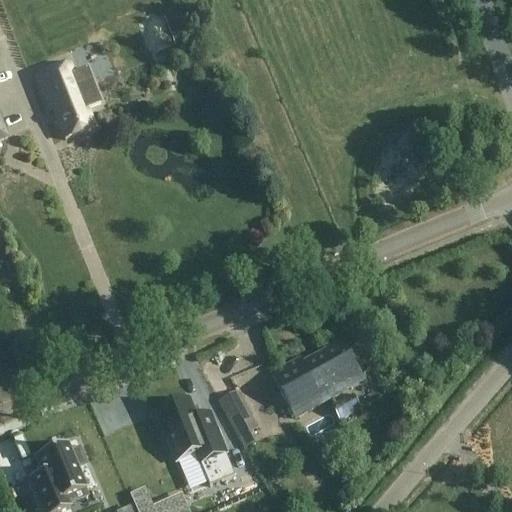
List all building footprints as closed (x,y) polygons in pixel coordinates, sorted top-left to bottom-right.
[(47,114),(53,112),(64,142),(94,130),(69,65),(34,78),(47,114)] [(91,98),(104,93),(100,83),(87,88),(91,98)] [(0,300),(11,294),(0,276),(0,300)] [(0,356),(13,350),(0,322),(0,356)] [(300,361),(271,377),(294,421),(339,396),(336,390),(360,377),(343,345),(303,367),(300,361)] [(240,394),(220,405),(236,435),(256,424),(240,394)] [(341,423),(359,413),(350,397),(333,407),(341,423)] [(189,402),(157,415),(177,465),(197,457),(210,489),(235,479),(211,421),(202,425),(200,420),(197,422),(189,402)] [(29,480),(28,481),(41,511),(64,511),(70,510),(66,500),(85,492),(76,471),(85,467),(78,451),(69,454),(66,446),(34,460),(40,475),(38,477),(40,481),(31,485),(29,480)]
